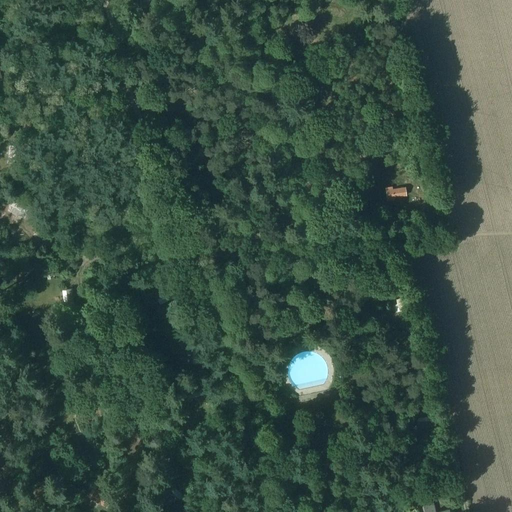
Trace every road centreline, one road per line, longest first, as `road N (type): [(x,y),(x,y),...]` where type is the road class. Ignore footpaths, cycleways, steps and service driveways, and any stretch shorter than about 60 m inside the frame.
road 1 (unknown): [(204,256),(272,511)]
road 2 (unknown): [(134,105),(204,256)]
